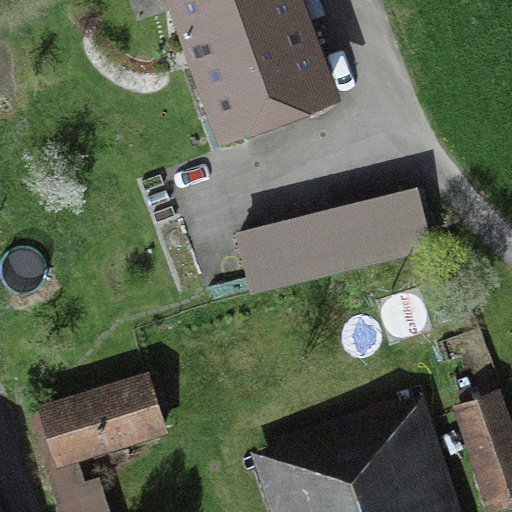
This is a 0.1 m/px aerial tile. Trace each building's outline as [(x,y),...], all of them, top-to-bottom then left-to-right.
[(293,0),(178,0),(224,125),(326,88),(293,0)] [(239,232),(253,287),(429,244),(415,188),(239,232)] [(84,482),(75,453),(163,426),(147,375),(32,412),(63,511),(105,511),(95,478),(84,482)] [(511,436),(498,396),(460,408),(492,501),(511,493),(511,436)] [(430,511),(395,403),(333,422),(336,433),(276,451),(295,511),(430,511)]
